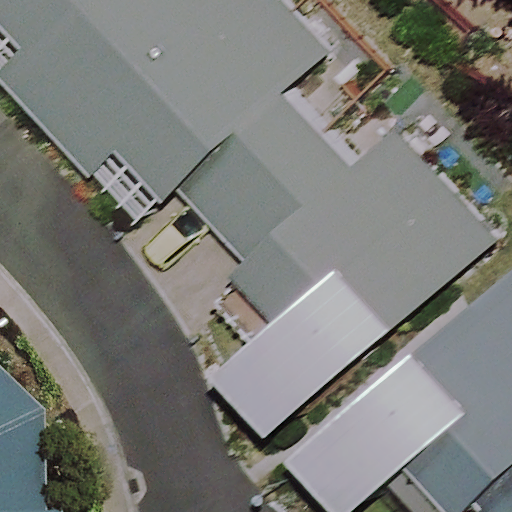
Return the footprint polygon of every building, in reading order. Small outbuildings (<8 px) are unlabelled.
[(304,0),(0,0),(0,52),(73,133),(155,223),(197,184),(304,87),(348,48),(304,0)] [(365,154),(304,87),(197,184),(314,312),(255,366),(308,425),(511,239),(511,231),(407,116),(365,154)] [(487,511),(491,510),(511,489),(511,275),(327,450),(385,511),(389,511),(409,493),(426,511),(487,511)] [(0,511),(40,511),(32,420),(0,381),(0,511)] [(511,511),(511,489),(491,510),(492,511),(511,511)]
